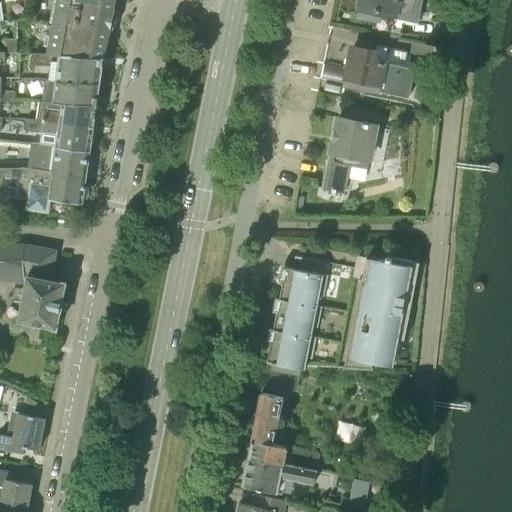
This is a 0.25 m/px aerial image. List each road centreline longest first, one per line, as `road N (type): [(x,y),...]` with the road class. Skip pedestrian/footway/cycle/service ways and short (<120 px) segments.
road 1 (residential): [(187,511),(288,0)]
road 2 (residential): [(406,511),(466,0)]
road 3 (tertiary): [(135,511),(235,13)]
road 4 (residential): [(107,242),(55,511)]
road 5 (residential): [(161,0),(107,242)]
